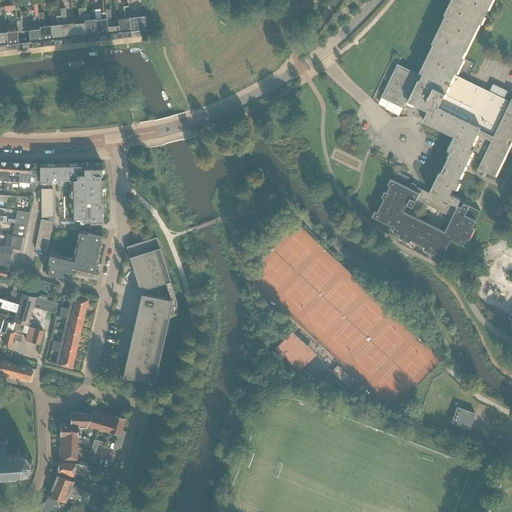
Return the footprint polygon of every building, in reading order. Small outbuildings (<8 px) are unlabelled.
[(3,4),(3,10),(4,10),(4,12),(16,10),(14,0),(12,0),(3,1),(3,3),(3,4)] [(102,19),(101,19),(100,13),(95,14),(95,20),(98,40),(109,39),(106,10),(107,10),(105,0),(100,1),(102,19)] [(131,37),(129,19),(128,7),(126,0),(122,0),(124,7),(125,19),(118,20),(119,21),(118,21),(120,38),(131,37)] [(470,240),(475,228),(473,227),(480,211),(460,201),(461,199),(450,194),(454,188),(457,190),(461,182),(459,181),(474,150),(484,156),(478,168),(495,176),(511,141),(511,98),(510,102),(455,75),(456,73),(457,73),(459,69),(464,59),(457,55),(460,49),(466,51),(480,23),(481,24),(492,0),(451,0),(444,14),(446,15),(432,43),(433,44),(420,72),(421,73),(420,75),(398,64),(382,97),(410,111),(414,104),(417,106),(416,110),(422,113),(424,109),(428,111),(423,121),(451,135),(452,135),(455,136),(448,150),(451,152),(441,172),(440,172),(429,193),(416,187),(417,185),(413,183),(410,188),(392,180),(373,217),(392,226),(392,225),(395,227),(393,232),(443,256),(451,239),(464,246),(467,238),(470,240)] [(30,47),(41,46),(38,13),(37,1),(33,1),(34,17),(35,29),(29,29),(29,31),(28,31),(30,47)] [(64,44),(75,43),(73,24),(68,24),(66,9),(61,9),(62,16),(61,16),(64,44)] [(74,23),(73,24),(75,43),(86,41),(84,16),(85,16),(84,9),(80,9),(81,24),(74,24),(74,23)] [(111,10),(107,10),(106,10),(109,39),(120,38),(118,21),(111,22),(111,19),(112,19),(111,10)] [(38,13),(41,46),(53,45),(51,29),(44,30),(43,26),(44,26),(43,13),(38,13)] [(91,15),(85,16),(84,16),(86,41),(98,40),(95,20),(91,20),(91,15)] [(53,45),(64,44),(61,16),(57,17),(58,25),(51,26),(52,29),(51,29),(53,45)] [(129,19),(131,37),(143,35),(142,29),(149,29),(146,17),(129,19)] [(17,26),(16,26),(19,48),(30,47),(28,31),(22,32),(21,18),(16,19),(17,26)] [(19,48),(16,26),(5,27),(6,28),(5,29),(8,50),(19,48)] [(9,163),(0,161),(0,180),(5,181),(4,191),(7,191),(9,163)] [(20,163),(9,163),(7,191),(12,191),(12,184),(18,184),(19,182),(20,163)] [(36,165),(20,163),(19,182),(28,183),(28,184),(31,184),(30,192),(34,193),(36,165)] [(102,175),(102,164),(40,164),(40,180),(38,180),(39,183),(51,183),(51,176),(73,176),(73,180),(71,180),(71,219),(87,219),(87,218),(90,218),(90,224),(103,223),(103,213),(105,213),(105,179),(100,179),(100,175),(102,175)] [(41,188),(41,193),(42,217),(53,217),(53,188),(41,188)] [(506,209),(499,206),(495,215),(501,218),(506,209)] [(14,223),(27,225),(30,213),(17,211),(15,220),(8,219),(8,222),(14,223)] [(40,225),(52,228),(53,222),(41,219),(40,225)] [(12,236),(24,238),(25,238),(27,225),(14,223),(12,236)] [(39,231),(50,234),(52,228),(40,225),(39,231)] [(79,230),(74,251),(98,257),(102,236),(102,231),(95,230),(94,234),(79,230)] [(38,237),(49,240),(50,234),(39,231),(38,237)] [(12,236),(10,248),(13,249),(22,250),(24,238),(12,236)] [(36,243),(48,246),(49,240),(38,237),(36,243)] [(176,301),(156,238),(127,247),(140,291),(165,283),(171,300),(142,294),(123,376),(153,383),(168,317),(177,314),(176,301)] [(47,252),(48,246),(36,243),(35,249),(47,252)] [(0,251),(12,254),(13,249),(10,248),(6,247),(0,246),(0,247),(0,251)] [(70,268),(73,258),(59,255),(59,251),(51,249),(45,273),(69,278),(71,268),(70,268)] [(0,257),(10,260),(12,254),(0,251),(0,257)] [(74,251),(73,258),(70,268),(71,268),(79,270),(78,274),(93,278),(98,257),(74,251)] [(0,263),(9,266),(10,260),(0,257),(0,263)] [(0,269),(7,272),(9,266),(0,263),(0,269)] [(18,304),(21,293),(22,289),(14,287),(12,291),(11,291),(8,301),(18,304)] [(38,298),(21,293),(18,304),(8,301),(0,298),(0,305),(1,306),(1,307),(16,311),(13,321),(27,325),(32,307),(55,314),(58,303),(47,300),(38,298)] [(70,296),(68,308),(61,307),(60,312),(66,313),(84,317),(88,300),(70,296)] [(59,316),(65,318),(62,330),(80,334),(84,317),(66,313),(60,312),(59,316)] [(0,333),(6,334),(7,330),(13,332),(14,328),(15,323),(4,319),(2,325),(5,326),(4,328),(2,328),(0,333)] [(44,331),(29,327),(25,341),(40,345),(44,331)] [(15,332),(13,332),(7,330),(6,334),(6,335),(3,344),(11,346),(15,332)] [(62,330),(60,342),(53,340),(52,345),(58,347),(76,351),(80,334),(62,330)] [(316,354),(292,332),(275,350),(299,372),(316,354)] [(51,350),(57,352),(54,364),(72,368),(76,351),(58,347),(52,345),(51,350)] [(16,365),(1,361),(0,363),(0,373),(13,377),(16,365)] [(32,369),(16,365),(13,377),(29,380),(32,369)] [(354,381),(338,366),(332,372),(349,387),(354,381)] [(316,374),(309,367),(301,375),(308,382),(316,374)] [(441,413),(445,403),(434,399),(431,409),(441,413)] [(469,429),(475,414),(456,407),(451,423),(469,429)] [(88,425),(91,426),(98,428),(103,412),(92,408),(90,414),(88,425)] [(109,432),(114,415),(103,412),(98,428),(109,432)] [(91,429),(91,426),(88,425),(90,414),(71,413),(70,424),(81,425),(81,428),(91,429)] [(120,435),(121,431),(125,418),(114,415),(109,432),(118,434),(120,435)] [(81,425),(70,424),(60,424),(60,436),(78,437),(81,437),(81,428),(81,425)] [(60,447),(77,447),(78,437),(60,436),(60,447)] [(122,445),(124,438),(117,436),(115,443),(122,445)] [(0,477),(6,477),(6,481),(9,481),(8,477),(18,476),(19,480),(21,479),(20,476),(25,474),(27,477),(29,475),(26,472),(29,468),(32,469),(33,467),(29,466),(29,461),(32,460),(31,458),(28,460),(25,456),(27,453),(25,452),(23,455),(18,454),(19,450),(17,449),(17,453),(7,454),(6,442),(8,442),(8,440),(6,440),(5,438),(4,438),(4,440),(0,440),(0,477)] [(77,460),(77,447),(60,447),(59,446),(59,458),(77,460)] [(76,464),(76,463),(59,461),(56,473),(73,476),(75,470),(93,472),(94,467),(87,466),(76,464)] [(56,475),(52,485),(90,498),(91,495),(80,490),(81,489),(74,486),(73,489),(71,488),(74,482),(56,475)] [(90,498),(52,485),(48,496),(65,503),(68,495),(71,496),(70,497),(76,500),(77,498),(82,500),(83,498),(89,500),(90,498)] [(113,501),(102,497),(100,503),(111,506),(113,501)] [(47,511),(59,502),(48,498),(40,509),(41,510),(38,511),(47,511)]
